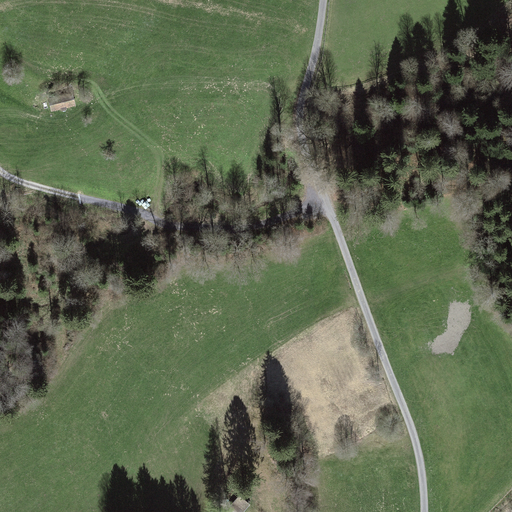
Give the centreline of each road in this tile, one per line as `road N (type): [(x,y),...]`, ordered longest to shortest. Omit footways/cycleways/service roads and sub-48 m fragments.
road 1 (unclassified): [(421,511),(415,425),(312,159),(308,117),(320,0)]
road 2 (track): [(0,167),(23,185),(196,233),(261,228),(328,201)]
